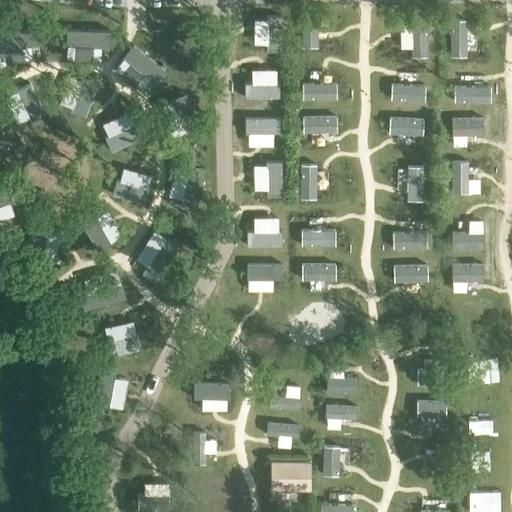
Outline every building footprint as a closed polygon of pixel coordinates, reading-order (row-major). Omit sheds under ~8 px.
[(284,10),(263,11),(264,64),(285,64),(284,10)] [(396,13),(397,27),(440,25),(439,10),(396,13)] [(327,42),(349,43),(349,28),(328,27),(327,42)] [(399,67),(439,69),(439,54),(399,52),(399,67)] [(233,92),(233,107),(283,108),(284,93),(233,92)] [(389,110),(427,112),(428,95),(390,94),(389,110)] [(353,127),(353,100),(302,99),(302,126),(353,127)] [(501,125),(502,110),(451,109),(451,124),(501,125)] [(280,144),(280,132),(241,132),(241,144),(280,144)] [(433,149),(433,135),(397,136),(397,148),(419,147),(419,149),(433,149)] [(497,163),(497,147),(459,146),(458,162),(497,163)] [(307,148),(307,164),(352,165),(352,149),(307,148)] [(254,152),(255,167),(271,166),(270,152),(254,152)] [(434,191),(434,177),(396,176),(395,188),(411,188),(411,199),(425,199),(425,190),(434,191)] [(462,187),(461,199),(496,200),(496,188),(462,187)] [(287,247),(287,208),(288,208),(288,188),(248,189),(248,227),(272,227),(272,248),(287,247)] [(408,211),(409,198),(395,197),(394,210),(408,211)] [(353,223),(352,210),(304,211),(304,224),(353,223)] [(397,251),(432,251),(433,216),(413,215),(413,240),(397,239),(397,251)] [(344,249),(298,247),(297,266),(343,267),(344,249)] [(290,293),(288,260),(251,262),(253,296),(290,293)] [(418,285),(434,285),(434,260),(396,261),(396,286),(391,286),(391,304),(418,304),(418,285)] [(349,268),(308,269),(309,284),(349,283),(349,268)] [(250,342),(271,341),(270,326),(286,325),(285,304),(249,305),(250,342)] [(397,356),(402,427),(457,423),(454,371),(430,373),(429,354),(397,356)] [(311,375),(289,376),(289,388),(312,387),(311,375)] [(326,398),(371,400),(372,384),(327,382),(326,398)] [(467,393),(466,420),(489,421),(490,394),(467,393)] [(315,451),(316,417),(266,416),(266,433),(289,433),(289,450),(315,451)] [(239,440),(202,441),(204,495),(241,494),(239,440)] [(275,489),(316,489),(315,457),(275,458),(275,489)] [(162,468),(152,464),(145,480),(155,484),(162,468)] [(443,481),(443,466),(401,464),(401,479),(443,481)] [(368,483),(367,471),(323,472),(323,484),(368,483)] [(451,511),(452,505),(403,503),(402,511),(451,511)]
